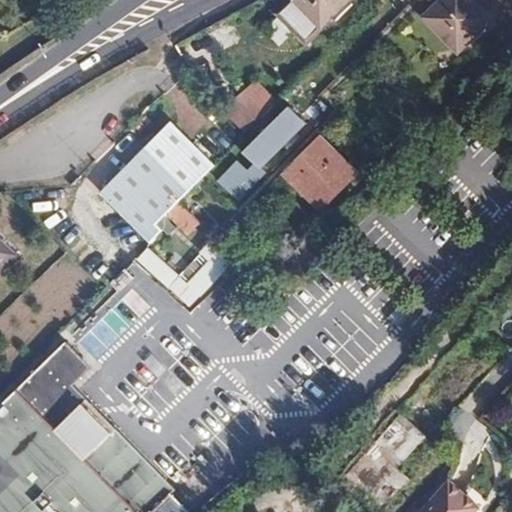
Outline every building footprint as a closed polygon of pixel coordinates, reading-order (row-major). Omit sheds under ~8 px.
[(298,0),(296,2),(323,30),(353,0),(298,0)] [(493,26),(467,0),(454,0),(429,26),(461,58),(493,26)] [(223,112),(253,141),(287,106),(257,77),(223,112)] [(307,127),(292,113),(250,155),(265,171),(307,127)] [(157,228),(212,172),(170,129),(130,169),(102,198),(151,249),(164,236),(157,228)] [(314,218),(354,179),(316,140),(275,180),(314,218)] [(0,274),(19,255),(0,236),(0,274)] [(186,311),(196,301),(187,291),(152,257),(139,268),(186,311)] [(215,266),(187,291),(196,301),(224,276),(215,266)] [(96,424),(66,393),(85,373),(62,349),(0,410),(0,511),(177,511),(166,501),(169,496),(96,424)] [(400,478),(427,446),(400,424),(345,490),(366,508),(368,506),(374,511),(393,511),(412,489),(400,478)] [(467,511),(446,493),(429,511),(467,511)]
